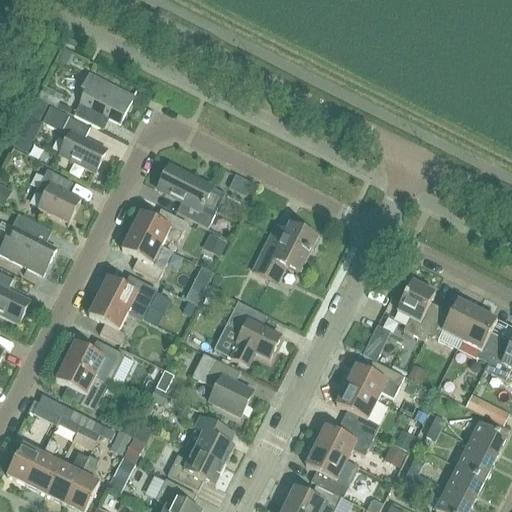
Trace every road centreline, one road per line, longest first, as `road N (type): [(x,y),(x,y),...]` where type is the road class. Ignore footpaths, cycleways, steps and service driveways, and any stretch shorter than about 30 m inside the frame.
road 1 (residential): [(0,418),(128,153),(172,130),(377,233)]
road 2 (tertiary): [(411,158),(96,0)]
road 3 (residential): [(234,511),(377,233)]
road 4 (residential): [(511,301),(377,233)]
